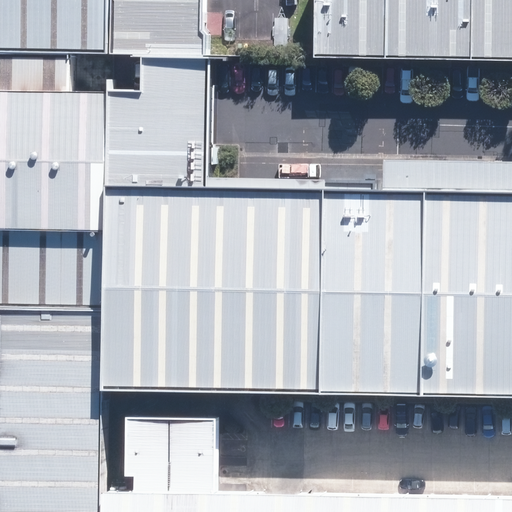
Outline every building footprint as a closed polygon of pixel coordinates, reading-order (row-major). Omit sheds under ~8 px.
[(0,0),(0,61),(213,64),(213,0),(0,0)] [(511,0),(322,0),(321,71),(511,73),(511,0)] [(130,68),(0,66),(0,246),(127,249),(128,200),(130,68)] [(130,68),(128,200),(215,202),(217,69),(130,68)] [(511,206),(215,202),(128,200),(127,249),(126,314),(125,406),(511,411),(511,206)] [(0,312),(126,314),(127,249),(0,246),(0,312)] [(0,312),(0,511),(122,511),(125,406),(126,314),(0,312)] [(511,511),(511,486),(128,486),(127,511),(511,511)]
